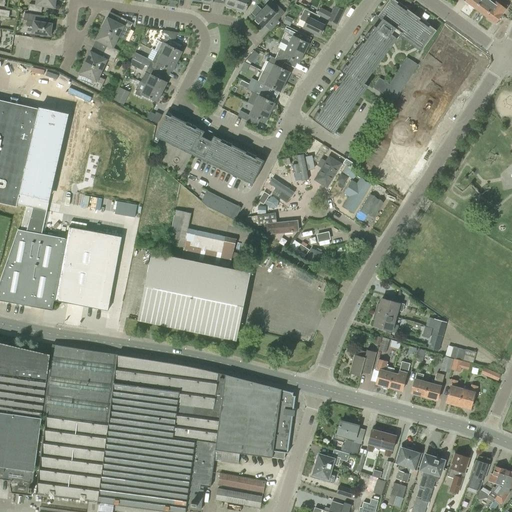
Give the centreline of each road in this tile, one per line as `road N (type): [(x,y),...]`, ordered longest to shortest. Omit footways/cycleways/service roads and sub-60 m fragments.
road 1 (residential): [(319,387),(213,359),(0,324)]
road 2 (residential): [(386,246),(506,58)]
road 3 (residential): [(200,25),(204,53),(178,104),(276,152)]
road 4 (residential): [(488,434),(319,387)]
road 5 (residential): [(319,387),(336,336),(386,246)]
road 6 (residential): [(292,117),(372,0)]
road 7 (residential): [(283,511),(319,387)]
road 8 (residential): [(75,2),(200,25)]
